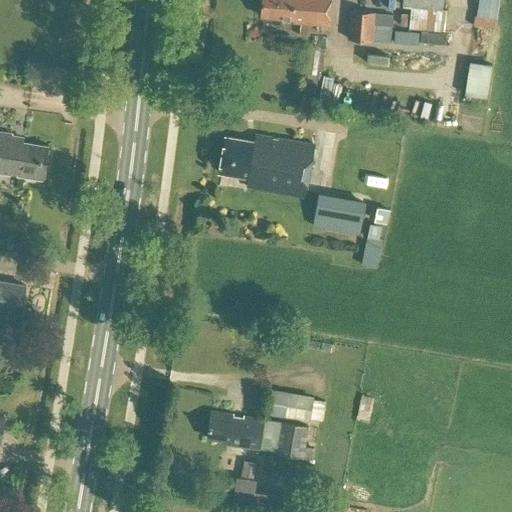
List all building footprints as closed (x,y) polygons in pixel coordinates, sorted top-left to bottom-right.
[(261,0),(261,16),(293,19),(292,22),(329,25),(330,0),(261,0)] [(496,26),(499,0),(477,0),(474,23),(496,26)] [(374,13),(350,11),(348,38),(390,42),(391,23),(373,21),(374,13)] [(419,32),(395,30),(394,42),(418,44),(419,32)] [(421,32),(421,43),(444,44),(444,32),(421,32)] [(470,58),(465,91),(487,95),(492,61),(470,58)] [(0,173),(43,180),(49,146),(11,140),(12,134),(0,132),(0,173)] [(254,141),(225,136),(219,172),(248,177),(246,186),(304,196),(314,145),(255,134),(254,141)] [(318,195),(313,225),(360,233),(365,203),(318,195)] [(375,219),(387,222),(389,209),(377,207),(375,219)] [(382,226),(370,223),(362,265),(376,267),(381,238),(380,237),(382,226)] [(0,315),(19,319),(26,285),(0,280),(0,315)] [(287,392),(270,389),(266,413),(284,416),(287,392)] [(288,392),(285,416),(308,419),(308,418),(311,399),(312,396),(288,392)] [(233,414),(211,411),(207,438),(222,440),(221,442),(277,452),(277,454),(312,459),(313,449),(304,447),(307,426),(282,422),(279,444),(260,441),(264,419),(243,416),(243,418),(233,416),(233,414)] [(256,462),(244,460),(241,477),(252,479),(256,462)] [(227,500),(229,488),(215,486),(214,498),(227,500)] [(232,500),(285,508),(286,498),(234,490),(232,500)]
